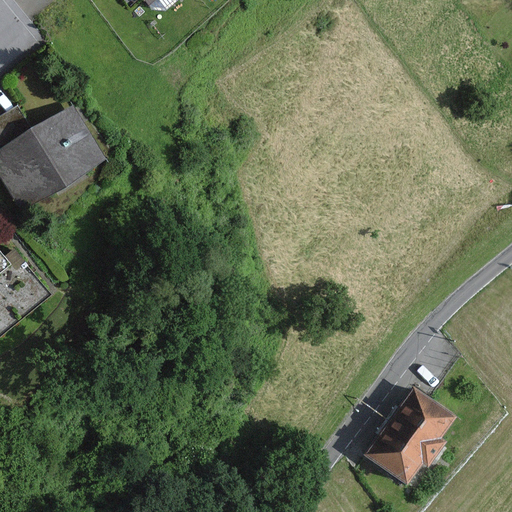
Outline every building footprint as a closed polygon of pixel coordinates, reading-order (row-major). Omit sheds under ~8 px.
[(143,0),(152,10),(165,12),(179,0),(143,0)] [(107,159),(73,105),(32,130),(17,107),(0,117),(0,176),(22,212),(107,159)] [(0,250),(0,275),(11,266),(16,272),(26,264),(15,250),(5,258),(0,250)] [(11,266),(0,275),(0,335),(2,338),(53,295),(26,264),(16,272),(11,266)] [(417,388),(370,452),(406,478),(421,458),(426,461),(442,440),(436,435),(452,414),(417,388)]
